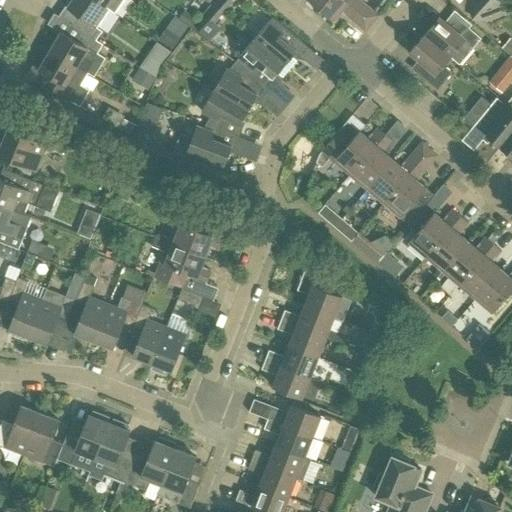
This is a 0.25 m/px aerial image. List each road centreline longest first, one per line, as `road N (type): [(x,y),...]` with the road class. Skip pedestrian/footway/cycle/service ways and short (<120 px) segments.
road 1 (residential): [(0,371),(73,374),(198,418),(270,232),(268,200),(285,132),(352,65)]
road 2 (residential): [(511,211),(352,65)]
